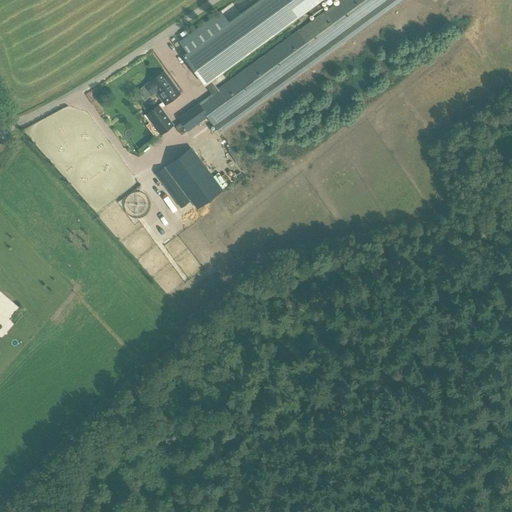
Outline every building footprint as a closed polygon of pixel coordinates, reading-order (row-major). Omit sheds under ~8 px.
[(211,95),(198,104),(219,133),(401,0),(342,0),(218,90),(211,80),(320,0),(260,0),(229,23),(221,12),(179,42),(187,53),(183,56),(211,95)] [(155,92),(163,102),(159,105),(158,105),(145,114),(160,134),(173,125),(160,108),(164,105),(165,105),(180,94),(164,71),(145,85),(152,94),(155,92)] [(162,136),(140,153),(147,162),(162,151),(160,148),(165,144),(164,143),(166,141),(169,145),(180,137),(174,128),(162,137),(162,136)] [(211,167),(233,151),(227,142),(205,158),(211,167)] [(190,148),(166,166),(191,200),(197,208),(222,190),(190,148)] [(191,200),(166,166),(156,173),(181,207),(191,200)]
